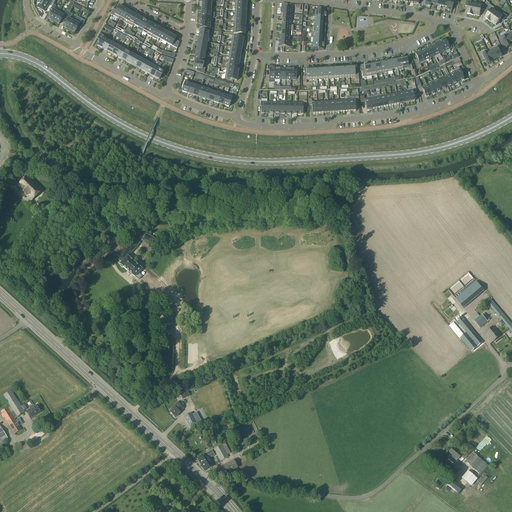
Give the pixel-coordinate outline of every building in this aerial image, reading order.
[(53,5),(55,0),(50,0),(49,2),(45,0),(41,0),(41,2),(39,1),(37,4),(39,5),(37,8),(39,9),(38,11),(41,12),(42,11),(44,12),(46,9),(49,11),(53,5)] [(77,0),(77,3),(87,9),(88,2),(89,2),(89,0),(77,0)] [(447,0),(446,10),(451,11),(453,4),(456,5),(456,0),(447,0)] [(473,15),(475,5),(475,4),(476,4),(476,1),(468,0),(466,0),(465,7),(468,7),(467,14),(468,14),(467,15),(473,16),(473,15)] [(483,11),(485,4),(481,4),(481,5),(476,4),(475,4),(475,5),(473,15),(473,16),(479,17),(480,10),(483,11)] [(50,21),(53,23),(59,11),(54,8),(56,6),(53,5),(49,11),(49,12),(51,13),(48,19),(50,20),(50,21)] [(113,9),(110,15),(118,19),(124,9),(119,6),(116,11),(113,9)] [(312,10),(312,16),(314,16),(323,17),(326,17),(326,14),(326,12),(321,11),(321,8),(317,7),(317,10),(312,10)] [(490,22),(498,12),(493,8),(485,18),(486,19),(490,23),(491,22),(490,22)] [(128,12),(124,9),(118,19),(119,17),(124,20),(123,22),(128,12)] [(65,20),(69,13),(66,11),(64,14),(59,11),(53,23),(56,25),(56,24),(59,25),(62,18),(65,20),(64,20),(65,20)] [(133,14),(128,12),(123,22),(127,25),(133,14)] [(503,21),(506,16),(504,14),(503,15),(498,12),(490,22),(491,22),(495,26),(500,19),(503,21)] [(69,13),(65,20),(67,22),(64,28),(66,29),(65,30),(68,32),(75,20),(70,17),(71,15),(69,13)] [(138,17),(133,14),(127,25),(132,27),(138,17)] [(143,19),(138,17),(132,27),(133,25),(138,28),(143,19)] [(138,28),(137,30),(142,32),(147,22),(143,19),(138,28)] [(80,22),(75,20),(68,32),(72,33),(72,32),(74,34),(78,27),(80,29),(84,22),(81,20),(80,22)] [(152,25),(147,22),(142,32),(146,34),(146,35),(152,25)] [(157,27),(152,25),(146,35),(151,38),(157,27)] [(162,30),(157,27),(151,38),(156,40),(162,30)] [(162,30),(156,40),(158,41),(159,39),(162,41),(166,32),(162,30)] [(166,43),(171,35),(166,32),(162,41),(166,43)] [(102,49),(107,38),(100,34),(97,39),(100,41),(97,46),(102,49)] [(171,35),(166,43),(177,49),(179,43),(174,40),(176,38),(171,35)] [(511,45),(506,35),(501,37),(501,39),(499,40),(501,46),(504,44),(506,49),(511,46),(511,45)] [(102,49),(106,51),(111,43),(106,40),(108,38),(107,38),(102,49)] [(445,39),(439,42),(444,52),(451,48),(449,44),(447,45),(445,39)] [(439,42),(435,44),(439,54),(444,52),(439,42)] [(106,51),(111,54),(116,46),(111,43),(106,51)] [(435,44),(430,46),(434,56),(439,54),(435,44)] [(502,50),(499,44),(491,48),(492,50),(497,59),(502,57),(499,51),(502,50)] [(116,57),(120,48),(116,46),(111,54),(116,57)] [(430,46),(425,48),(430,59),(434,56),(430,46)] [(116,57),(121,59),(125,51),(120,48),(116,57)] [(425,48),(420,51),(425,63),(426,62),(425,61),(428,60),(429,61),(430,60),(430,59),(425,48)] [(492,61),(488,53),(488,52),(487,50),(479,54),(482,62),(485,60),(487,65),(492,63),(492,61)] [(497,59),(492,50),(488,52),(488,53),(492,61),(497,59)] [(125,62),(130,53),(125,51),(121,59),(125,62)] [(125,62),(130,64),(135,56),(136,54),(131,51),(130,53),(125,62)] [(420,51),(414,53),(417,59),(414,61),(418,69),(421,68),(420,65),(425,63),(420,51)] [(130,64),(135,67),(141,57),(140,56),(139,59),(135,56),(130,64)] [(135,67),(140,70),(145,59),(141,57),(135,67)] [(401,58),(403,69),(408,68),(409,71),(412,70),(411,64),(408,65),(406,57),(401,58)] [(140,70),(144,72),(150,62),(149,64),(144,61),(145,59),(140,70)] [(144,72),(149,75),(154,65),(150,62),(144,72)] [(194,63),(193,68),(196,69),(196,72),(204,75),(204,70),(205,65),(194,63)] [(369,64),(363,65),(364,71),(361,72),(362,78),(371,76),(369,64)] [(149,75),(154,77),(159,67),(155,65),(154,65),(149,75)] [(354,66),(349,66),(349,78),(355,78),(355,80),(358,80),(358,74),(355,74),(354,66)] [(154,77),(159,80),(160,78),(161,79),(163,76),(161,75),(164,70),(159,67),(154,77)] [(311,68),(305,69),(306,77),(302,77),(303,83),(306,83),(306,81),(312,80),(311,68)] [(458,68),(453,71),(458,83),(464,80),(458,68)] [(275,69),(269,69),(269,76),(265,76),(265,82),(269,82),(269,80),(274,80),(275,69)] [(296,69),(291,69),(290,80),(296,81),(296,83),(299,83),(299,77),(296,76),(296,69)] [(453,72),(448,75),(453,85),(458,83),(453,71),(453,72)] [(448,75),(443,77),(447,88),(453,85),(448,75)] [(443,77),(437,80),(442,90),(447,88),(443,77)] [(437,80),(432,82),(437,93),(442,90),(437,80)] [(183,89),(182,92),(187,94),(190,85),(191,83),(185,81),(185,83),(184,86),(183,86),(182,89),(183,89)] [(432,82),(426,85),(431,95),(437,93),(432,82)] [(195,86),(190,85),(187,94),(192,96),(196,84),(195,86)] [(201,86),(196,84),(192,96),(197,97),(201,86)] [(420,86),(417,87),(420,93),(422,91),(426,98),(431,95),(426,85),(421,88),(420,86)] [(201,86),(197,97),(202,99),(206,88),(201,86)] [(412,89),(406,90),(407,92),(409,102),(414,101),(413,93),(416,93),(415,86),(411,87),(412,89)] [(206,88),(202,99),(208,101),(211,89),(206,88)] [(216,91),(211,89),(208,101),(213,102),(216,91)] [(222,93),(216,91),(213,102),(218,104),(222,93)] [(222,93),(218,104),(223,106),(227,94),(222,93)] [(227,94),(223,106),(228,107),(229,105),(230,105),(231,102),(230,101),(232,96),(227,94)] [(363,96),(360,97),(360,103),(365,102),(366,111),(372,110),(369,97),(370,100),(364,101),(363,96)] [(355,99),(349,100),(350,112),(356,111),(355,103),(358,103),(358,97),(354,97),(355,99)] [(261,100),(257,100),(257,106),(260,107),(260,114),(266,114),(267,103),(261,102),(261,100)] [(311,100),(308,100),(308,106),(311,106),(312,114),(318,114),(317,102),(311,102),(311,100)] [(303,103),(297,103),(296,115),(303,115),(303,107),(306,108),(306,101),(303,101),(303,103)] [(27,176),(18,186),(25,193),(25,196),(31,202),(42,191),(27,176)] [(37,213),(31,217),(38,225),(43,221),(37,213)] [(144,235),(143,239),(144,240),(143,243),(152,247),(153,244),(155,245),(157,241),(144,235)] [(142,269),(128,257),(140,244),(133,238),(118,255),(121,258),(119,261),(122,263),(120,265),(135,278),(135,277),(138,279),(141,276),(138,274),(142,269)] [(476,283),(455,300),(463,310),(484,292),(476,283)] [(165,293),(168,288),(161,284),(159,286),(163,288),(161,291),(165,293)] [(511,324),(489,297),(485,301),(511,333),(511,324)] [(482,315),(486,319),(488,322),(490,320),(484,313),(482,315)] [(477,314),(472,319),(477,325),(480,329),(488,322),(486,319),(482,315),(480,317),(477,314)] [(463,318),(457,322),(467,333),(469,331),(472,329),(463,318)] [(458,339),(462,335),(450,323),(446,327),(458,339)] [(493,327),(486,333),(490,338),(489,338),(491,341),(492,340),(493,342),(501,336),(493,327)] [(463,336),(460,338),(465,345),(472,352),(475,349),(478,347),(483,342),(472,329),(469,331),(463,336)] [(191,406),(234,390),(230,380),(187,396),(191,406)] [(11,407),(2,413),(14,434),(21,430),(15,420),(18,418),(18,417),(25,413),(12,391),(4,395),(11,407)] [(208,418),(240,403),(237,397),(205,412),(208,418)] [(179,404),(170,413),(175,418),(180,413),(180,412),(183,409),(179,404)] [(30,409),(26,412),(30,419),(41,413),(36,405),(34,407),(33,405),(29,408),(30,409)] [(191,414),(184,418),(190,429),(197,425),(191,414)] [(234,429),(239,439),(252,433),(247,423),(234,429)] [(34,435),(30,438),(34,445),(46,438),(45,436),(44,435),(43,433),(36,438),(34,435)] [(480,451),(488,442),(483,437),(475,446),(480,451)] [(222,445),(214,450),(220,462),(229,458),(222,445)] [(452,455),(451,456),(450,457),(456,461),(457,460),(462,455),(453,448),(449,453),(452,455)] [(212,451),(197,460),(204,472),(215,466),(211,460),(210,459),(215,456),(212,451)] [(473,453),(465,462),(480,476),(488,467),(473,453)] [(450,457),(451,456),(450,456),(444,464),(447,466),(447,468),(448,469),(450,468),(456,474),(462,467),(456,461),(450,457)] [(233,461),(222,467),(226,475),(232,471),(233,473),(237,471),(236,469),(237,469),(235,464),(233,461)] [(467,472),(461,478),(470,486),(476,479),(467,472)] [(485,476),(479,483),(481,485),(488,478),(485,476)] [(451,478),(445,484),(458,495),(463,488),(451,478)] [(468,511),(491,511),(471,497),(463,508),(468,511)]
